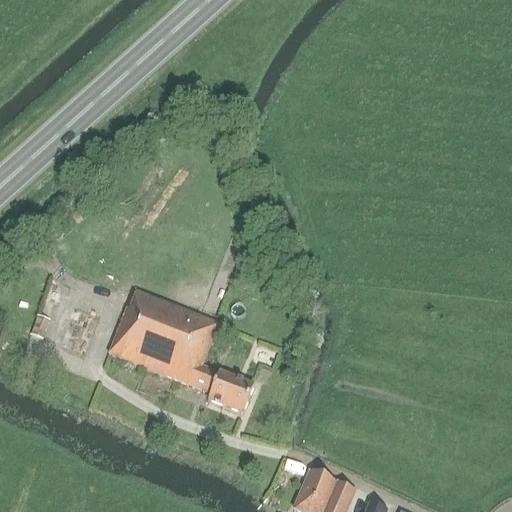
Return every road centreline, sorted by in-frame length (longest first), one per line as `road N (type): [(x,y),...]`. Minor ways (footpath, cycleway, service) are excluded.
road 1 (trunk): [(0,186),(206,0)]
road 2 (residential): [(414,511),(292,456)]
